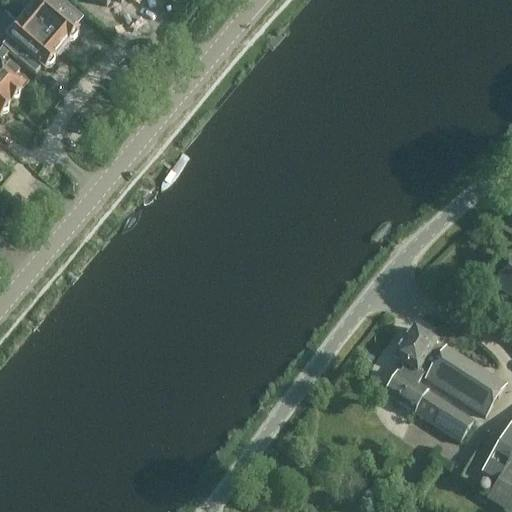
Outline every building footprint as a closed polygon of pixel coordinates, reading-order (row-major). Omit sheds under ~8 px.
[(46,5),(29,25),(62,53),(65,49),(68,46),(67,45),(69,43),(73,43),(77,39),(77,35),(78,32),(46,5)] [(29,25),(12,45),(44,72),(46,70),(50,70),(54,65),(54,61),(55,59),(56,60),(62,53),(29,25)] [(0,97),(11,107),(13,104),(18,102),(20,97),(22,94),(19,91),(24,84),(18,79),(19,79),(9,71),(0,64),(8,55),(0,47),(0,97)] [(0,119),(2,117),(8,115),(9,109),(11,107),(0,97),(0,119)] [(511,265),(509,264),(494,292),(511,301),(511,265)] [(399,377),(385,399),(460,446),(474,424),(416,388),(424,377),(428,379),(425,383),(485,420),(505,388),(445,351),(443,354),(434,349),(436,345),(413,331),(393,362),(407,371),(402,379),(399,377)] [(480,492),(511,439),(492,427),(460,481),(480,492)] [(509,464),(486,501),(503,511),(511,511),(511,439),(502,455),(509,464)]
